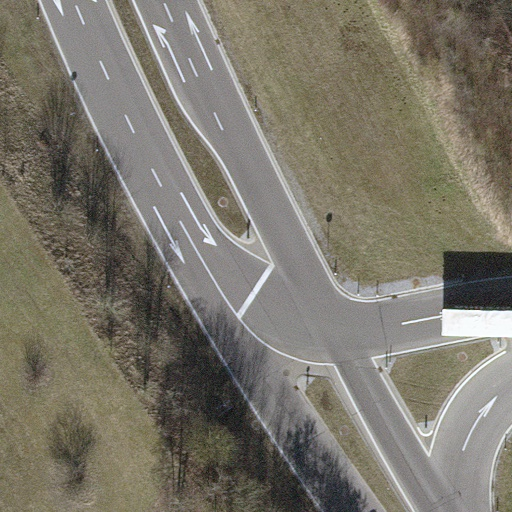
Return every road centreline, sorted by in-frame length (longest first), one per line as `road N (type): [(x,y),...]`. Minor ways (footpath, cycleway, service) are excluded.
road 1 (primary): [(82,0),(151,161),(380,511)]
road 2 (primary): [(441,511),(180,0)]
road 3 (trunk): [(321,0),(342,45),(395,114),(511,231)]
